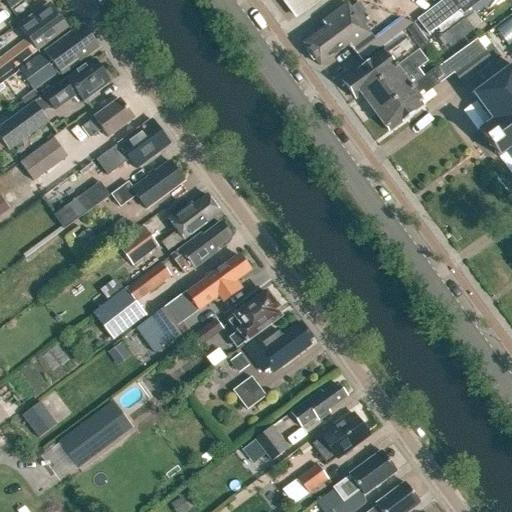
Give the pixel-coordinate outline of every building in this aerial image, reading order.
[(23,0),(0,0),(0,2),(2,0),(3,0),(11,10),(23,0)] [(282,0),(296,19),(321,0),(282,0)] [(443,0),(417,20),(428,35),(459,11),(462,15),(481,0),(443,0)] [(349,45),(355,54),(375,40),(364,26),(369,23),(363,15),(366,12),(359,2),(351,8),(348,3),(322,23),(325,28),(303,44),(320,67),(349,45)] [(0,59),(0,78),(37,52),(37,51),(68,29),(49,4),(19,26),(28,39),(0,59)] [(474,30),(465,19),(453,28),(462,39),(474,30)] [(98,48),(82,25),(19,72),(33,91),(55,75),(57,77),(61,75),(98,48)] [(429,45),(414,25),(405,31),(420,52),(429,45)] [(362,94),(419,51),(409,38),(386,55),(383,52),(343,81),(356,98),(362,94)] [(483,49),(452,72),(461,85),(493,62),(483,49)] [(427,62),(419,51),(362,94),(376,113),(412,86),(401,71),(405,68),(410,75),(427,62)] [(95,96),(94,94),(112,82),(94,58),(44,95),(54,109),(76,93),(84,104),(95,96)] [(511,66),(473,95),(491,120),(479,130),(499,157),(511,148),(511,66)] [(423,106),(418,99),(439,84),(437,80),(442,76),(436,68),(412,86),(376,113),(389,131),(423,106)] [(48,123),(41,114),(47,110),(54,109),(44,95),(33,103),(0,127),(0,140),(8,152),(48,123)] [(120,99),(82,128),(90,139),(102,130),(107,138),(134,118),(120,99)] [(152,120),(96,161),(108,177),(130,160),(137,169),(170,144),(152,120)] [(53,138),(19,163),(33,182),(67,157),(53,138)] [(146,209),(184,180),(170,162),(134,189),(129,182),(111,195),(121,208),(136,196),(146,209)] [(63,230),(109,196),(100,182),(53,216),(63,230)] [(206,195),(192,206),(190,203),(169,219),(177,231),(161,243),(168,252),(184,239),(185,241),(220,214),(206,195)] [(0,198),(0,217),(10,211),(1,198),(0,198)] [(106,250),(132,230),(124,218),(97,238),(106,250)] [(202,232),(170,256),(183,272),(191,266),(194,270),(218,252),(216,249),(231,237),(229,235),(229,231),(227,227),(222,226),(220,223),(204,235),(202,232)] [(133,267),(158,248),(143,227),(117,247),(133,267)] [(98,244),(88,230),(75,239),(72,234),(66,238),(79,256),(98,244)] [(224,302),(242,289),(237,282),(250,272),(248,268),(250,267),(243,257),(241,259),(238,256),(207,279),(210,284),(190,298),(199,311),(219,296),(224,302)] [(124,289),(92,314),(113,341),(145,316),(136,305),(171,277),(160,263),(125,290),(124,289)] [(232,316),(234,319),(228,324),(236,334),(229,340),(237,351),(246,344),(280,319),(274,311),(279,307),(268,292),(251,305),(245,304),(234,313),(235,314),(232,316)] [(188,330),(170,304),(150,318),(168,344),(188,330)] [(215,319),(191,338),(199,348),(223,330),(215,319)] [(262,373),(269,368),(273,373),(310,345),(308,342),(312,338),(300,323),(283,335),(279,331),(264,342),(261,337),(245,349),(262,373)] [(120,344),(107,353),(115,363),(127,354),(120,344)] [(238,374),(248,366),(240,355),(230,362),(238,374)] [(232,392),(247,411),(266,397),(251,377),(232,392)] [(331,413),(329,411),(347,398),(336,384),(323,394),(321,391),(291,413),(302,428),(316,418),(319,422),(331,413)] [(37,439),(56,425),(40,403),(21,417),(37,439)] [(78,470),(119,440),(98,412),(57,443),(78,470)] [(354,414),(312,444),(327,465),(336,459),(337,460),(342,456),(346,456),(352,452),(353,448),(370,435),(368,433),(369,430),(365,425),(362,425),(354,414)] [(289,449),(272,427),(254,441),(271,462),(289,449)] [(396,471),(382,451),(333,488),(344,503),(360,491),(364,496),(396,471)] [(317,465),(297,479),(308,495),(328,480),(317,465)] [(376,505),(376,506),(368,511),(407,511),(420,503),(405,483),(376,505)] [(171,506),(174,511),(186,511),(180,501),(171,506)]
